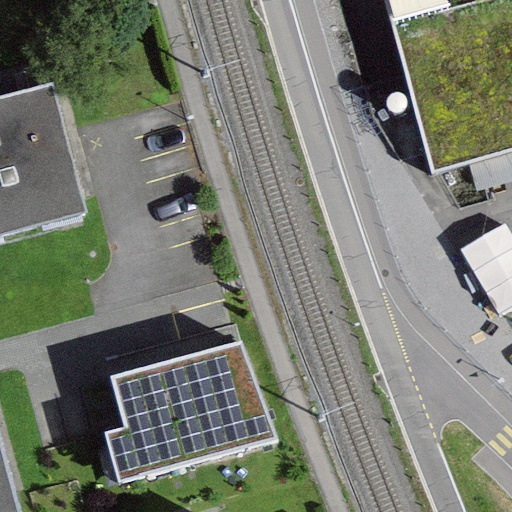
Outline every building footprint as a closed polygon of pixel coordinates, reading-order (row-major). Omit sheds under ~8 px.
[(511,163),(511,0),(382,0),(430,186),(511,163)] [(51,89),(0,102),(0,225),(81,204),(51,89)] [(465,243),(501,310),(511,303),(511,224),(509,219),(465,243)] [(241,344),(111,379),(138,480),(279,443),(241,344)] [(0,442),(0,511),(12,511),(18,511),(0,442)]
